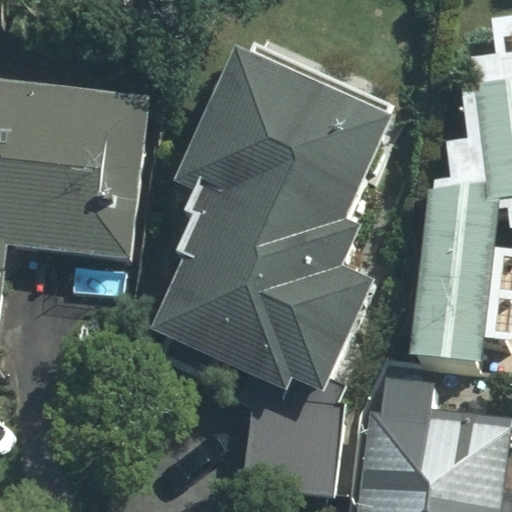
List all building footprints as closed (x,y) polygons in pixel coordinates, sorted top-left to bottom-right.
[(49,0),(50,17),(137,31),(141,0),(49,0)] [(464,217),(436,222),(423,383),(490,390),(507,231),(511,230),(511,53),(494,55),(498,89),(467,92),(474,166),(454,171),(464,217)] [(217,254),(164,365),(296,427),(303,411),(330,424),(381,317),(356,305),(375,264),(360,256),(407,157),(249,83),(187,213),(213,225),(203,247),(217,254)] [(0,352),(12,264),(135,281),(157,126),(0,104),(0,352)] [(511,511),(511,510),(511,447),(429,437),(433,406),(389,401),(385,433),(373,431),(363,511),(511,511)]
